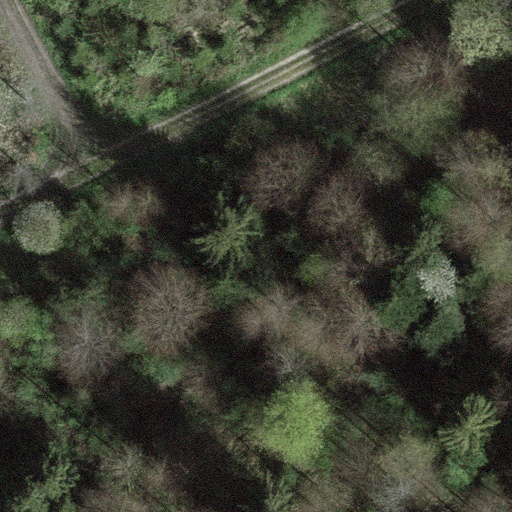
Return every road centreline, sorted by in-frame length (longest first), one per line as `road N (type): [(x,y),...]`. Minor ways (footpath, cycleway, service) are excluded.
road 1 (track): [(0,218),(427,0)]
road 2 (track): [(104,166),(12,0)]
